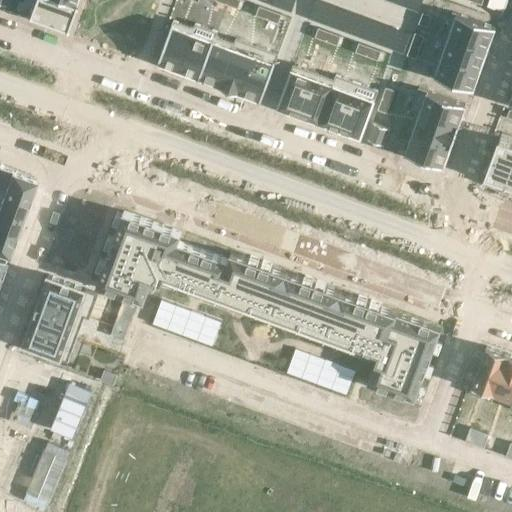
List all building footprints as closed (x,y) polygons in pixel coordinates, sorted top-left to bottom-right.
[(27,13),(26,15),(28,15),(63,28),(65,29),(66,27),(65,27),(73,6),(74,5),(60,0),(32,0),(27,13)] [(227,0),(226,4),(237,9),(240,0),(227,0)] [(488,0),(487,6),(489,7),(504,12),(508,0),(488,0)] [(259,6),(256,15),(267,19),(270,10),(259,6)] [(270,10),(267,19),(278,23),(281,14),(270,10)] [(423,12),(418,24),(428,27),(432,16),(423,12)] [(453,12),(445,33),(488,48),(495,28),(495,29),(495,27),(453,12)] [(174,21),(158,63),(159,64),(160,63),(179,71),(194,28),(174,21)] [(194,28),(179,71),(199,78),(199,79),(215,36),(216,36),(217,32),(195,24),(194,28)] [(318,28),(315,37),(326,41),(329,32),(318,28)] [(329,32),(326,41),(337,45),(341,36),(329,32)] [(415,33),(411,44),(420,47),(424,36),(415,33)] [(445,33),(438,53),(481,68),(488,48),(445,33)] [(215,36),(199,79),(200,79),(201,79),(220,86),(235,43),(234,43),(216,36),(215,36)] [(235,43),(220,86),(240,93),(257,46),(236,38),(234,43),(235,43)] [(359,43),(356,52),(367,56),(370,47),(359,43)] [(411,44),(407,55),(416,59),(420,47),(411,44)] [(257,46),(240,93),(259,100),(261,101),(278,54),(257,46)] [(370,47),(367,56),(378,60),(381,51),(370,47)] [(438,53),(431,75),(473,90),(474,88),(473,88),(481,68),(438,53)] [(293,65),(278,107),(289,111),(299,115),(315,72),(293,65)] [(315,72),(299,115),(309,119),(309,118),(319,122),(335,80),(334,80),(315,72)] [(335,80),(319,122),(332,127),(340,130),(357,83),(336,75),(334,80),(335,80)] [(357,83),(340,130),(361,138),(378,91),(357,83)] [(386,87),(382,98),(391,102),(395,91),(386,87)] [(419,88),(411,110),(415,111),(416,110),(458,125),(459,124),(465,106),(466,106),(466,105),(419,88)] [(382,98),(378,110),(387,113),(391,102),(382,98)] [(415,111),(408,132),(413,134),(413,132),(451,146),(451,147),(459,124),(458,125),(416,110),(415,111)] [(367,138),(367,140),(384,146),(384,145),(383,144),(389,130),(390,130),(390,128),(373,122),(373,123),(374,124),(369,139),(367,138)] [(406,152),(405,154),(444,167),(445,166),(444,166),(451,147),(451,146),(413,132),(413,134),(406,152)] [(485,175),(485,177),(486,177),(505,184),(507,185),(511,186),(511,143),(500,140),(500,139),(499,139),(498,140),(485,175)] [(0,210),(21,219),(34,185),(31,179),(0,167),(0,210)] [(0,253),(7,256),(21,219),(0,210),(0,253)] [(124,211),(98,283),(144,300),(152,277),(163,281),(164,278),(378,357),(369,383),(415,400),(441,330),(231,253),(229,260),(178,241),(181,232),(124,211)] [(48,275),(39,299),(85,315),(85,316),(89,318),(89,317),(98,294),(48,275)] [(39,299),(31,321),(77,338),(85,316),(85,315),(39,299)] [(118,317),(114,326),(127,331),(130,321),(118,317)] [(31,321),(22,345),(68,361),(77,338),(31,321)] [(114,326),(111,335),(124,340),(127,331),(114,326)] [(487,347),(470,393),(491,400),(492,401),(494,394),(493,394),(508,354),(487,347)] [(511,355),(508,354),(493,394),(494,394),(511,400),(511,355)] [(105,370),(101,379),(114,384),(117,374),(105,370)] [(471,428),(466,440),(475,444),(479,431),(471,428)] [(479,431),(475,444),(484,447),(489,434),(479,431)] [(455,475),(453,482),(466,487),(469,480),(455,475)]
